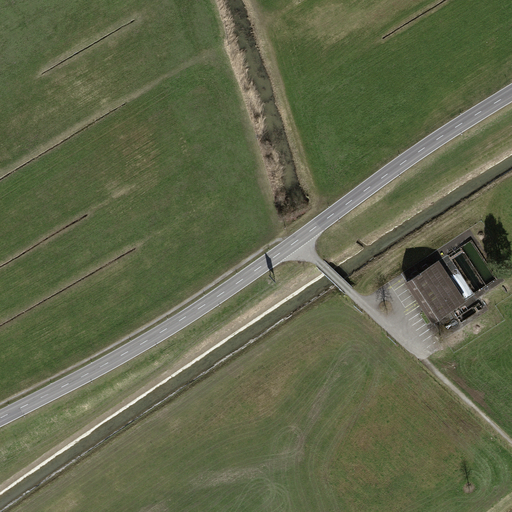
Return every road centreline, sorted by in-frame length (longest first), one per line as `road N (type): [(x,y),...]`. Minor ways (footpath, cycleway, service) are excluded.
road 1 (secondary): [(0,418),(197,309),(511,92)]
road 2 (track): [(511,441),(297,241)]
